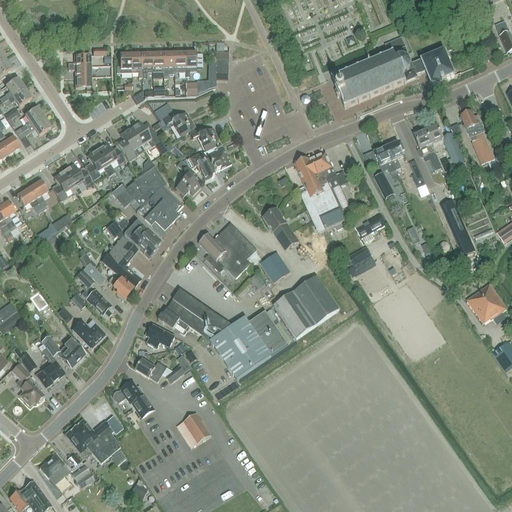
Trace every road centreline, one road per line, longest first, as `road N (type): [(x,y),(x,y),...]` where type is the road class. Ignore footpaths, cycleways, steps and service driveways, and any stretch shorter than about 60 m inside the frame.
road 1 (tertiary): [(32,448),(114,368),(161,275),(226,199),(343,133),(511,66)]
road 2 (residential): [(75,134),(0,17)]
